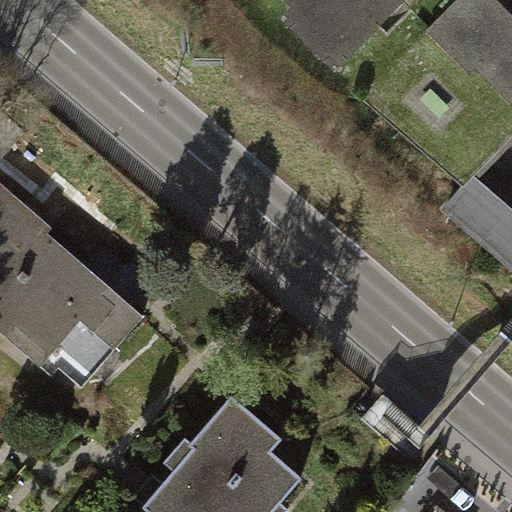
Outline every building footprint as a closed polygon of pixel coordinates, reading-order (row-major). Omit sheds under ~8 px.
[(284,0),(288,3),(275,16),(331,71),(401,0),(284,0)] [(511,17),(493,0),(456,0),(426,32),(511,112),(511,17)] [(511,194),(484,169),(452,204),(511,258),(511,194)] [(145,320),(0,186),(0,341),(67,403),(145,320)] [(271,511),(312,467),(237,400),(137,511),(271,511)]
